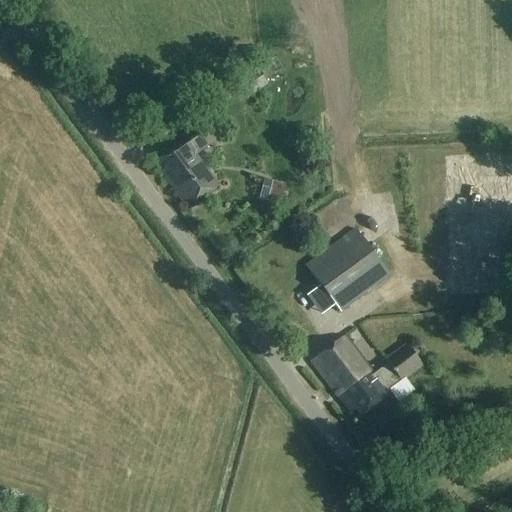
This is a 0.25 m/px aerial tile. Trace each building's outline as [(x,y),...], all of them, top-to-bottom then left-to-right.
[(256,70),(236,85),(248,100),(267,85),(256,70)] [(165,139),(195,115),(183,100),(153,124),(165,139)] [(197,161),(220,144),(206,124),(182,141),(171,149),(174,154),(166,160),(163,155),(151,163),(183,206),(188,202),(192,208),(217,189),(197,161)] [(272,183),(267,203),(284,207),(289,187),(272,183)] [(294,220),(280,230),(292,247),(306,238),(294,220)] [(340,315),(390,278),(354,229),(304,265),(340,315)] [(385,368),(371,378),(343,339),(310,363),(348,415),(354,411),(359,418),(388,396),(385,391),(396,383),(398,385),(420,368),(406,349),(383,365),(385,368)]
